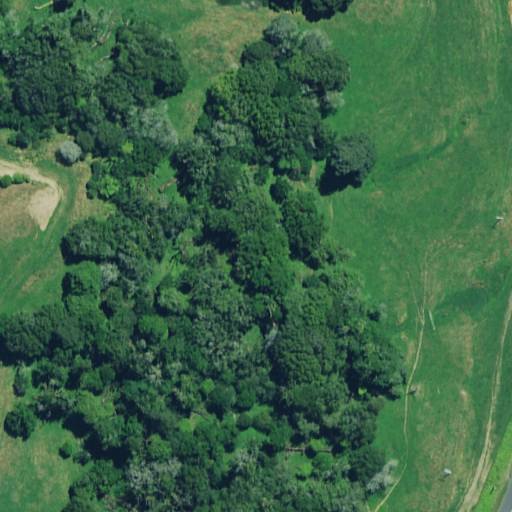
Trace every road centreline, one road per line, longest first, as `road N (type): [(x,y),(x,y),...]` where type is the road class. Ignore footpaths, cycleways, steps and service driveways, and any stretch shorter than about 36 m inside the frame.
road 1 (track): [(502,441),(445,357),(397,258),(352,221)]
road 2 (track): [(511,371),(485,511)]
